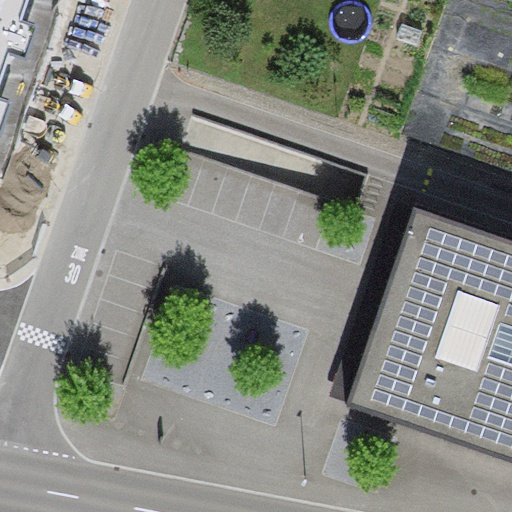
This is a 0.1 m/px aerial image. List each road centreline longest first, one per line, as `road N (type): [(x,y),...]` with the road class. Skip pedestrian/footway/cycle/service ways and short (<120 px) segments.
road 1 (residential): [(153,0),(0,465)]
road 2 (secondary): [(140,511),(0,485)]
